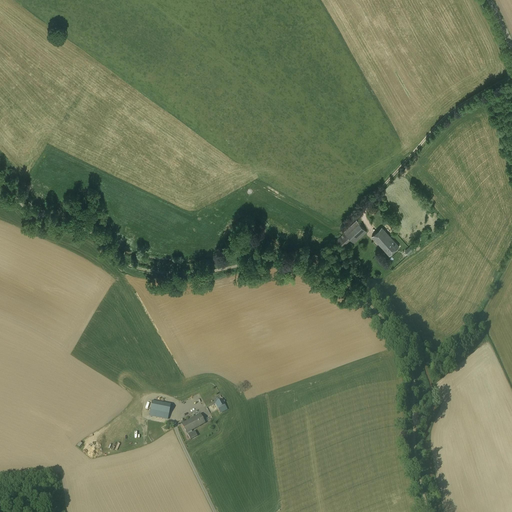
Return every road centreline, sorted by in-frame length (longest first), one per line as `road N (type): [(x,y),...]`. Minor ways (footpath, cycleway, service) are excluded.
road 1 (track): [(0,181),(37,214),(83,227),(139,264),(223,270),(298,263),(366,301),(406,360),(429,511)]
road 2 (residential): [(215,511),(175,423),(197,405)]
